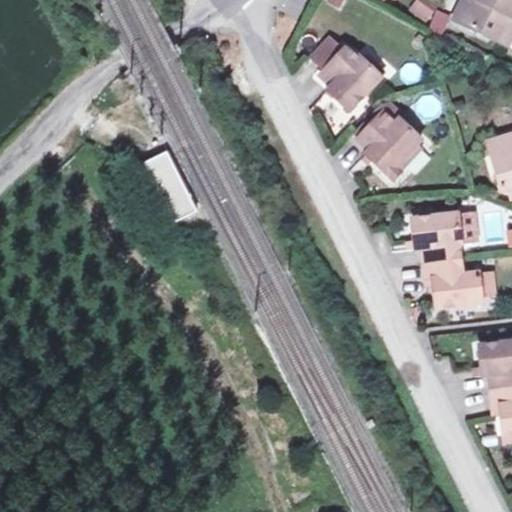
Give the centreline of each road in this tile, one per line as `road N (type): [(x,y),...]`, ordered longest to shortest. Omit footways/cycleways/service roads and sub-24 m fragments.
road 1 (residential): [(487,511),(242,0)]
road 2 (track): [(36,132),(211,358),(285,511)]
road 3 (unclassified): [(0,166),(98,75),(225,0)]
